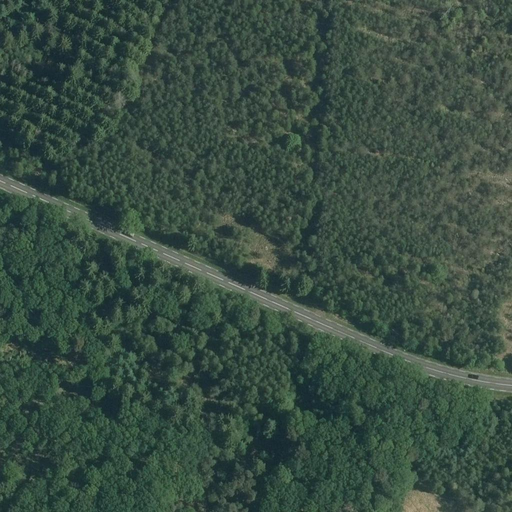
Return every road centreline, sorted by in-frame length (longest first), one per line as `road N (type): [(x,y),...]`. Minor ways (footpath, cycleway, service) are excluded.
road 1 (primary): [(511,386),(406,361),(0,182)]
road 2 (track): [(321,324),(260,511)]
